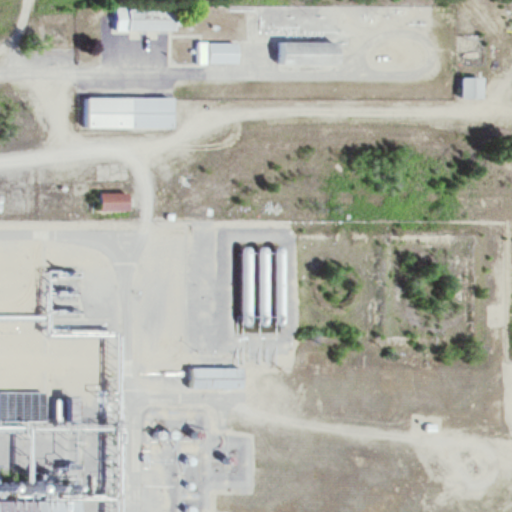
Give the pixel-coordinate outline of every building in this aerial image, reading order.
[(166,8),(109,9),(109,33),(167,33),(166,8)] [(331,42),(271,42),(271,65),(331,65),(331,42)] [(192,66),(232,66),(232,43),(192,43),(192,66)] [(476,77),(455,77),(455,99),(476,99),(476,77)] [(170,129),(170,98),(77,98),(77,129),(170,129)] [(125,212),(125,193),(92,193),(92,212),(125,212)] [(251,248),(250,324),(260,324),(260,319),(275,320),(276,247),(265,247),(265,248),(251,248)] [(245,249),(235,249),(235,315),(244,315),(245,249)] [(183,389),(238,389),(238,368),(183,368),(183,389)]
